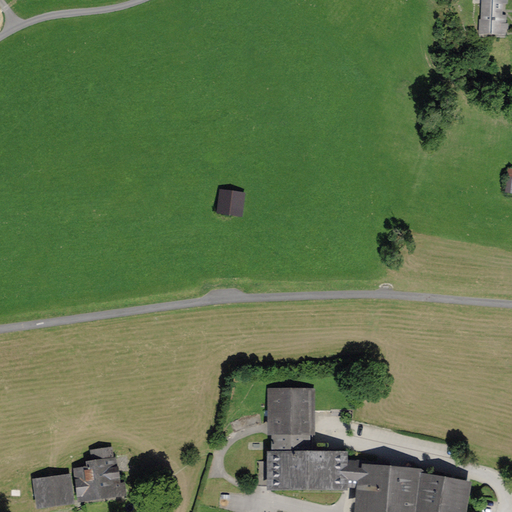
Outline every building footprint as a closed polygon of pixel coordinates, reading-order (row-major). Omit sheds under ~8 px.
[(480,21),(480,31),(505,33),(506,16),(500,16),(501,3),(506,3),(506,0),(483,0),(483,21),(480,21)] [(240,214),(243,195),(220,192),(217,212),(240,214)] [(271,391),(270,433),(274,433),(274,454),(271,454),(270,488),(283,488),(283,484),(331,484),(331,488),(344,488),(344,484),(364,486),(362,509),(364,509),(364,511),(370,511),(459,511),(463,487),(425,480),(424,485),(414,485),(415,475),(386,472),(387,464),(355,462),(355,463),(344,462),(344,454),(307,454),(307,433),(312,433),(312,391),(271,391)] [(231,422),(234,432),(252,426),(261,424),(259,414),(243,416),(231,422)] [(109,450),(93,453),(96,468),(76,471),(77,479),(75,479),(77,496),(114,491),(115,495),(125,493),(124,484),(119,484),(115,457),(110,458),(109,450)] [(67,475),(36,480),(39,505),(71,501),(67,475)]
